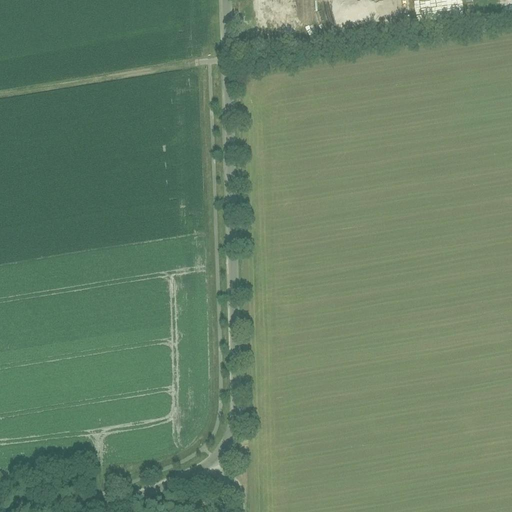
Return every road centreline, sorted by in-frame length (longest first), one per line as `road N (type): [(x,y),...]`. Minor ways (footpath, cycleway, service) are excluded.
road 1 (unclassified): [(213,460),(227,447),(236,408),(225,0)]
road 2 (track): [(209,61),(469,20),(511,1)]
road 3 (track): [(0,95),(209,61)]
road 4 (unclassified): [(94,511),(213,460)]
